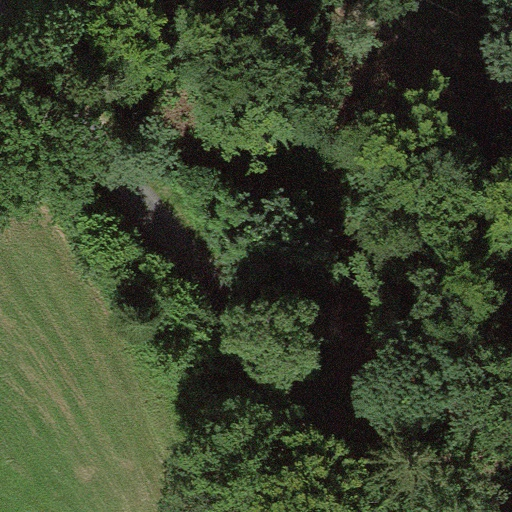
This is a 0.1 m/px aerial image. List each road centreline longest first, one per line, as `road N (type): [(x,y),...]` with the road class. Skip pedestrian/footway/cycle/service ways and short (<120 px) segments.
road 1 (residential): [(0,44),(223,311),(360,511)]
road 2 (track): [(392,0),(427,19),(511,20)]
